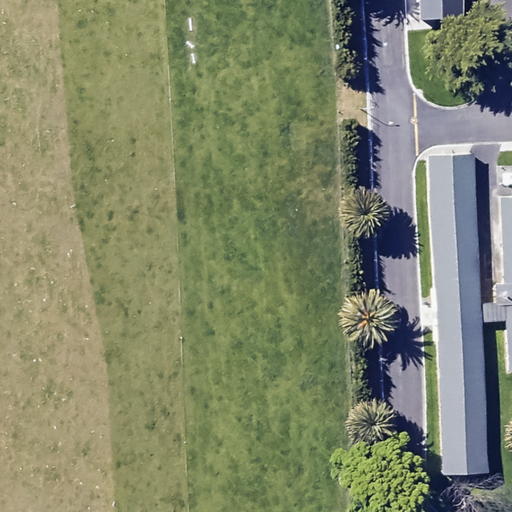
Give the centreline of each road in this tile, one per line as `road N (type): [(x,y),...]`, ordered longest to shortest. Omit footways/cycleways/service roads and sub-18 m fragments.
road 1 (unclassified): [(393,132),(419,511)]
road 2 (unclassified): [(389,0),(393,132)]
